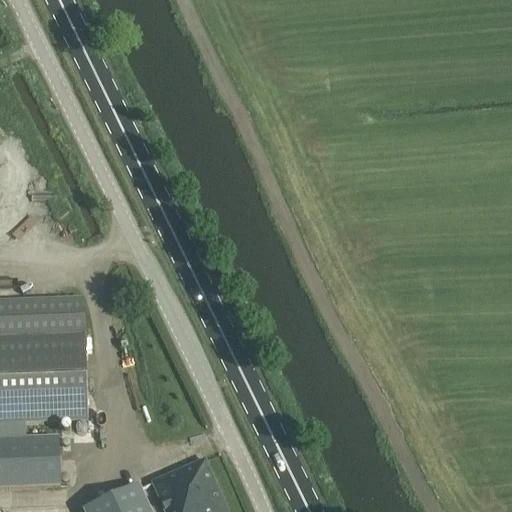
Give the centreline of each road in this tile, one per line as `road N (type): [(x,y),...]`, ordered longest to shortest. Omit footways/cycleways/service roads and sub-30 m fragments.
road 1 (unclassified): [(256,511),(212,387),(7,0)]
road 2 (primary): [(309,511),(61,0)]
